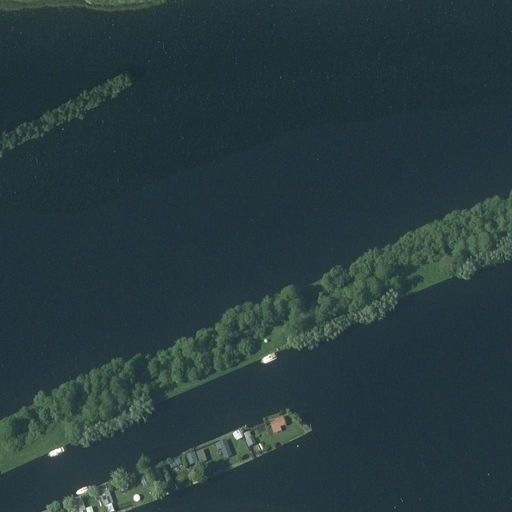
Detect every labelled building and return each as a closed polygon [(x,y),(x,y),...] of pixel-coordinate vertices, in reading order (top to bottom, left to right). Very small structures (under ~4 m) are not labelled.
[(283,418),(270,423),(274,434),(281,432),(280,428),(285,426),(283,418)] [(249,433),(244,435),(247,443),(252,441),(249,433)] [(226,441),(216,445),(218,451),(221,449),(225,459),(232,456),(226,441)] [(179,460),(169,464),(171,469),(181,465),(179,460)] [(158,471),(152,473),(156,483),(162,480),(158,471)] [(144,472),(137,475),(141,483),(148,480),(144,472)] [(125,484),(119,486),(122,493),(128,490),(125,484)] [(108,491),(99,494),(103,504),(112,501),(108,491)] [(86,511),(82,501),(76,503),(79,511),(86,511)]
